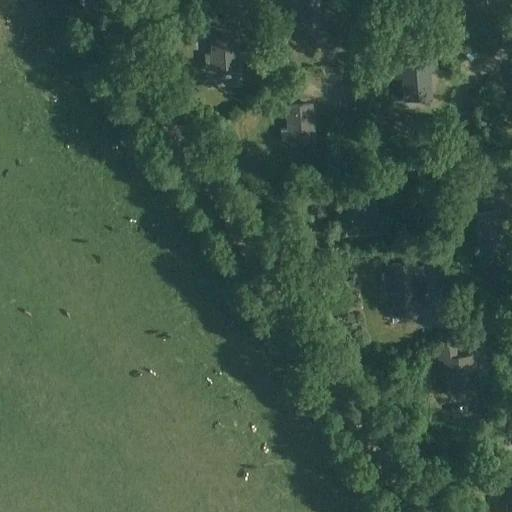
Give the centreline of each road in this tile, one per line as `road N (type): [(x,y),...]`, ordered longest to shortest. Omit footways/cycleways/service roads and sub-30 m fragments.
road 1 (track): [(94,0),(412,511)]
road 2 (unknown): [(309,86),(414,120),(440,107),(511,27)]
